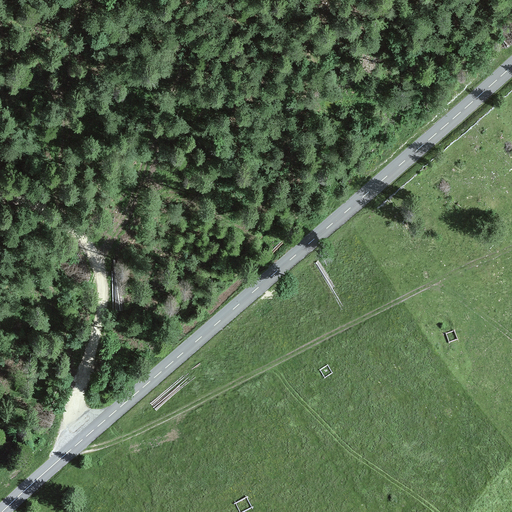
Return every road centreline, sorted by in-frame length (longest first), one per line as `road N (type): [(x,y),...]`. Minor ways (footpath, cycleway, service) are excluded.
road 1 (track): [(0,194),(46,209),(83,235),(99,264),(100,327),(69,450),(132,435),(511,245)]
road 2 (tertiary): [(511,66),(2,511)]
